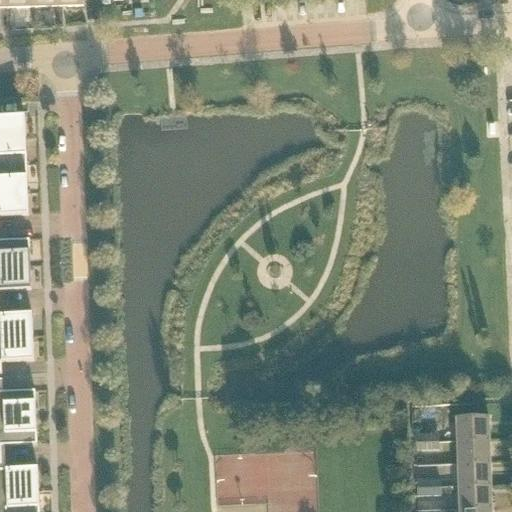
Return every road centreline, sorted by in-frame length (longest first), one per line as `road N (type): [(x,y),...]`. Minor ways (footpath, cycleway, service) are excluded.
road 1 (residential): [(85,511),(66,55)]
road 2 (unclassified): [(66,55),(419,27)]
